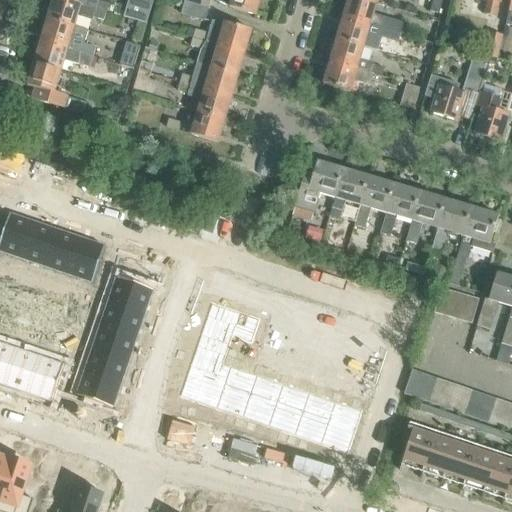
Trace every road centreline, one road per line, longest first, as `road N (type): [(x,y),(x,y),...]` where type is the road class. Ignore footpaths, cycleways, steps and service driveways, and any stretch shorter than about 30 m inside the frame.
road 1 (residential): [(206,253),(402,319),(337,511)]
road 2 (residential): [(511,189),(462,164),(276,108)]
road 3 (residential): [(151,463),(152,400),(190,277),(206,253)]
road 4 (residential): [(0,183),(206,253)]
road 5 (residential): [(151,463),(312,511)]
road 6 (residential): [(206,253),(234,212),(276,108)]
road 7 (residential): [(0,416),(151,463)]
